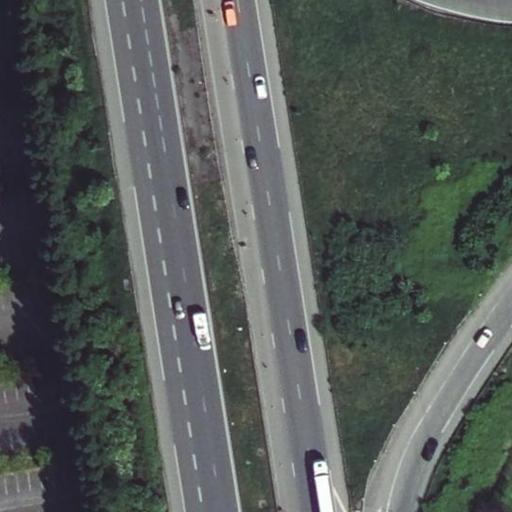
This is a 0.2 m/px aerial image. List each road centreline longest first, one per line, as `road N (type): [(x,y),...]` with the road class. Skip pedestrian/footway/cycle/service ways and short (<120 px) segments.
road 1 (motorway): [(140,0),(221,511)]
road 2 (motorway): [(308,511),(229,0)]
road 3 (motorway): [(399,511),(426,432),(511,303)]
